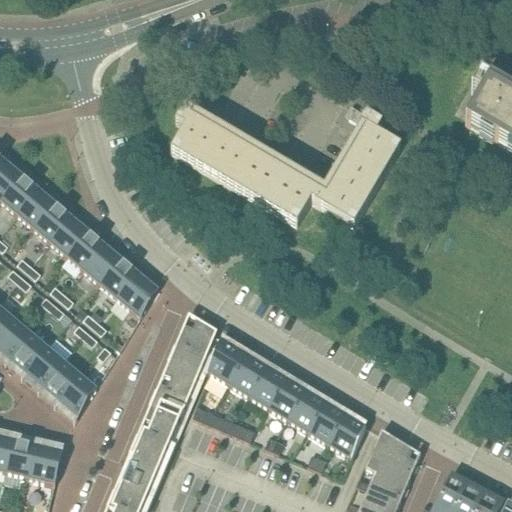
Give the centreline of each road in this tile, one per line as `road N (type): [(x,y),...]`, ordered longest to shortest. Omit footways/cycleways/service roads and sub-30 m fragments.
road 1 (residential): [(84,109),(209,52),(270,36),(325,24),(484,13)]
road 2 (residential): [(194,288),(447,448)]
road 3 (residential): [(194,288),(92,511)]
road 4 (residential): [(84,109),(103,188),(121,224),(194,288)]
road 5 (tertiary): [(69,39),(196,0)]
